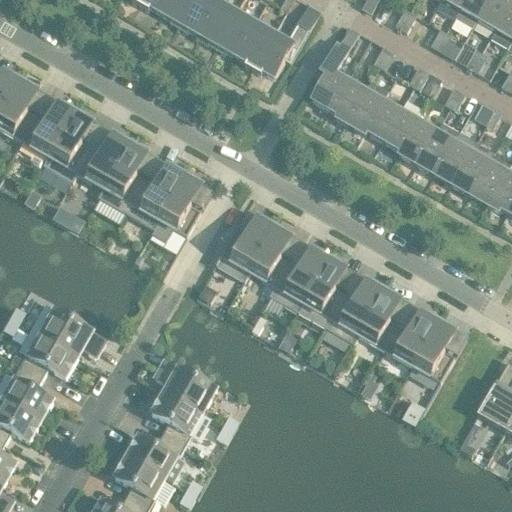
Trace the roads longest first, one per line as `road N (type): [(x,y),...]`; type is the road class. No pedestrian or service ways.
road 1 (residential): [(246,169),(46,511)]
road 2 (residential): [(246,169),(511,322)]
road 3 (residential): [(0,27),(246,169)]
road 4 (residential): [(246,169),(338,16)]
